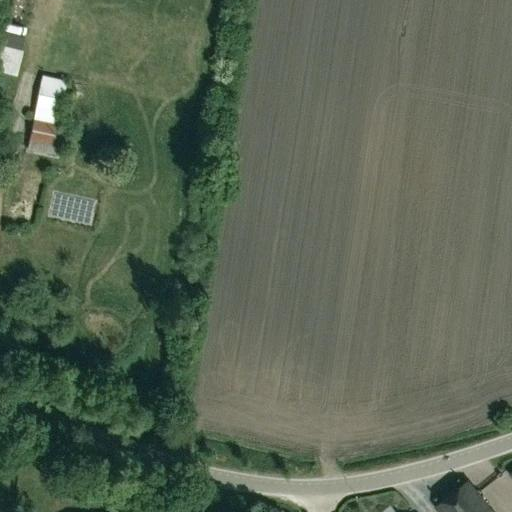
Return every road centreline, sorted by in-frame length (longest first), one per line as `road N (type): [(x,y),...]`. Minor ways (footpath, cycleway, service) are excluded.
road 1 (unclassified): [(0,405),(174,468),(316,489)]
road 2 (unclassified): [(316,489),(511,442)]
